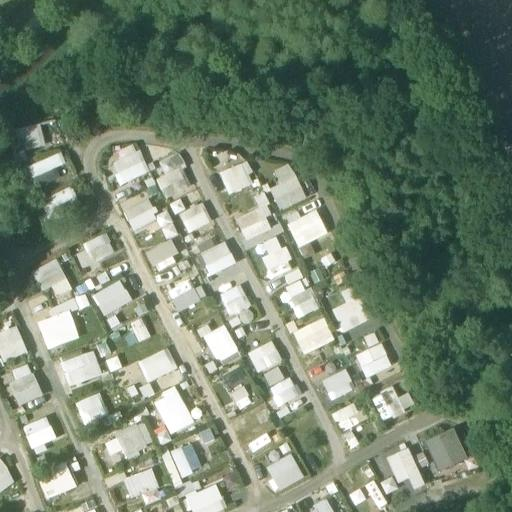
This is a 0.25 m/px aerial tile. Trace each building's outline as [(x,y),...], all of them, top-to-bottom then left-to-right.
[(13,128),(15,151),(43,148),(41,125),(13,128)] [(120,150),(124,157),(110,165),(121,185),(148,171),(134,143),(120,150)] [(165,175),(156,180),(166,199),(193,186),(177,153),(158,162),(165,175)] [(219,173),(228,196),(254,185),(244,162),(219,173)] [(280,185),(269,190),(280,212),(307,199),(289,164),(273,172),(280,185)] [(37,187),(57,179),(53,169),(33,177),(37,187)] [(38,203),(47,219),(79,202),(70,186),(38,203)] [(121,207),(132,231),(157,220),(146,196),(121,207)] [(188,234),(211,222),(200,202),(177,215),(188,234)] [(298,212),(284,218),(298,249),(328,235),(316,210),(300,217),(298,212)] [(156,215),(165,239),(176,235),(167,211),(156,215)] [(212,231),(193,241),(210,276),(235,264),(224,242),(219,245),(212,231)] [(82,243),(86,251),(76,255),(82,268),(115,254),(105,233),(82,243)] [(170,240),(145,252),(153,269),(178,257),(170,240)] [(262,258),(276,290),(296,281),(288,261),(291,259),(286,247),(262,258)] [(32,272),(42,293),(53,288),(58,299),(72,292),(57,260),(32,272)] [(119,280),(91,296),(104,317),(131,301),(119,280)] [(206,299),(201,287),(192,291),(188,282),(168,290),(177,311),(206,299)] [(284,293),(288,301),(290,300),(297,318),(319,310),(309,283),(284,293)] [(241,286),(219,294),(229,317),(250,309),(241,286)] [(86,297),(48,307),(51,318),(39,321),(46,349),(79,340),(71,312),(89,308),(86,297)] [(362,297),(332,308),(341,333),(372,322),(362,297)] [(141,319),(129,325),(139,343),(150,337),(141,319)] [(300,353),(333,343),(326,320),(293,330),(300,353)] [(199,330),(220,369),(241,357),(223,324),(211,331),(208,325),(199,330)] [(3,362),(27,356),(19,328),(0,333),(0,353),(3,362)] [(273,342),(248,352),(256,374),(282,364),(273,342)] [(380,344),(355,356),(366,379),(392,366),(380,344)] [(138,362),(147,383),(177,369),(168,348),(138,362)] [(60,364),(70,389),(102,376),(93,351),(60,364)] [(308,369),(313,382),(352,367),(347,354),(308,369)] [(6,374),(16,406),(41,398),(30,366),(6,374)] [(268,385),(283,381),(280,369),(265,373),(268,385)] [(346,370),(321,382),(330,402),(355,390),(346,370)] [(289,377),(269,390),(280,407),(300,394),(289,377)] [(240,410),(253,403),(243,387),(230,394),(240,410)] [(370,398),(382,423),(415,407),(408,393),(397,398),(392,387),(370,398)] [(176,392),(155,402),(169,433),(190,423),(176,392)] [(80,420),(104,414),(99,395),(75,402),(80,420)] [(35,453),(58,440),(44,416),(21,429),(35,453)] [(144,423),(101,442),(112,466),(155,447),(144,423)] [(243,437),(252,455),(273,444),(263,426),(243,437)] [(424,440),(436,471),(466,460),(453,429),(424,440)] [(179,476),(200,470),(193,445),(171,451),(179,476)] [(395,483),(408,479),(412,490),(423,487),(410,450),(386,458),(395,483)] [(168,452),(161,455),(173,483),(180,480),(168,452)] [(264,469),(279,492),(304,476),(290,453),(264,469)] [(0,492),(15,485),(1,459),(0,459),(0,492)] [(38,481),(45,500),(75,489),(68,469),(38,481)] [(122,479),(129,497),(158,487),(152,469),(122,479)] [(372,481),(363,487),(379,510),(388,504),(372,481)] [(186,511),(193,510),(193,511),(221,511),(225,511),(217,485),(196,491),(193,484),(179,488),(185,511),(186,511)] [(333,511),(328,501),(304,511),(333,511)]
